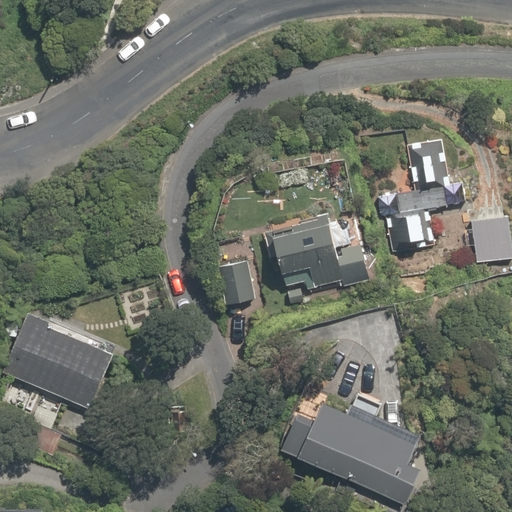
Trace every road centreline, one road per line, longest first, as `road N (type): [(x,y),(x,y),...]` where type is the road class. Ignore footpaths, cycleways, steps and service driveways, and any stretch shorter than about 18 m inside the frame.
road 1 (residential): [(511,65),(331,72),(218,119),(185,163),(172,217),(227,410),(221,448),(144,503),(0,475)]
road 2 (tertiary): [(250,0),(214,8),(50,120),(0,142)]
